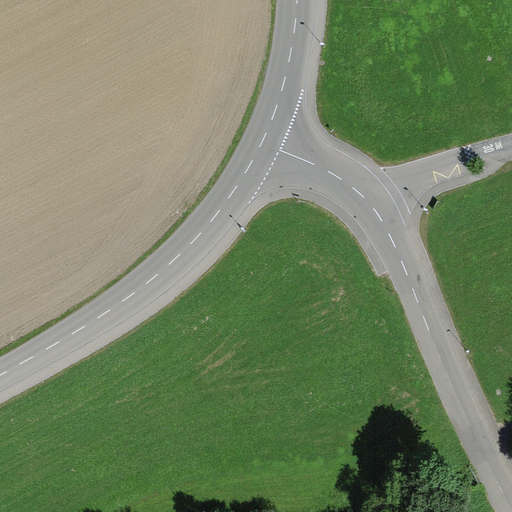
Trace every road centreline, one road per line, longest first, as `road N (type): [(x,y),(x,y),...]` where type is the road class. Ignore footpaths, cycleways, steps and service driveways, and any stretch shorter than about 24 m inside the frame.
road 1 (tertiary): [(262,142),(178,257),(79,329),(0,373)]
road 2 (residential): [(363,196),(398,250),(448,375),(511,500)]
road 3 (residential): [(363,196),(511,146)]
road 4 (tertiary): [(297,0),(292,47),(262,142)]
